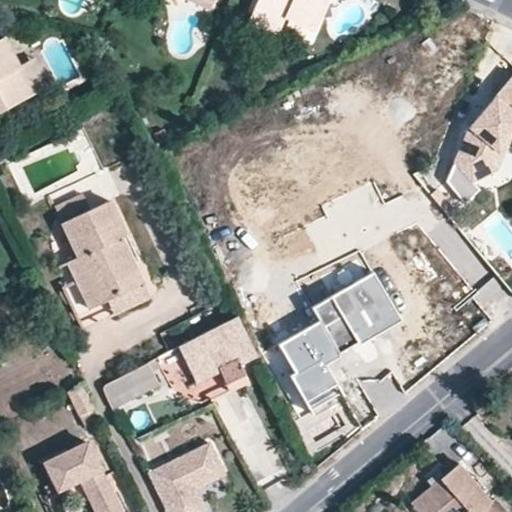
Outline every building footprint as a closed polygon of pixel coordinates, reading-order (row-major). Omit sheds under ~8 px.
[(257,0),(253,9),(283,22),(285,17),(314,29),(327,0),(257,0)] [(253,9),(248,21),(277,34),(283,22),(253,9)] [(0,109),(41,89),(25,60),(21,62),(6,34),(0,37),(0,109)] [(37,55),(25,60),(41,89),(52,83),(37,55)] [(511,72),(468,128),(452,163),(473,180),(497,169),(510,136),(511,133),(511,72)] [(94,207),(86,192),(59,205),(66,221),(94,207)] [(110,298),(145,281),(123,235),(129,232),(113,198),(94,207),(66,221),(82,254),(70,259),(93,307),(110,298)] [(391,308),(371,272),(308,308),(317,323),(332,350),(335,355),(356,343),(350,332),(391,308)] [(110,298),(116,312),(151,294),(145,281),(110,298)] [(350,332),(356,343),(398,319),(391,308),(350,332)] [(175,348),(193,383),(219,370),(238,360),(255,352),(253,348),(238,316),(175,348)] [(332,350),(317,323),(276,347),(293,375),(288,378),(309,413),(340,395),(326,370),(320,373),(313,361),(332,350)] [(104,386),(114,407),(157,385),(151,372),(160,367),(155,359),(104,386)] [(238,360),(219,370),(230,392),(249,382),(238,360)] [(83,383),(67,391),(79,416),(95,408),(93,402),(83,383)] [(149,431),(156,449),(206,427),(198,408),(149,431)] [(122,511),(89,442),(46,463),(60,491),(82,481),(97,511),(122,511)] [(205,485),(225,475),(210,443),(149,474),(167,511),(206,511),(196,490),(192,483),(197,481),(205,485)] [(439,472),(444,478),(458,466),(452,460),(439,472)] [(498,511),(458,466),(444,478),(432,489),(411,507),(415,511),(498,511)] [(427,483),(432,489),(444,478),(439,472),(427,483)] [(205,485),(197,481),(192,483),(196,490),(205,485)]
